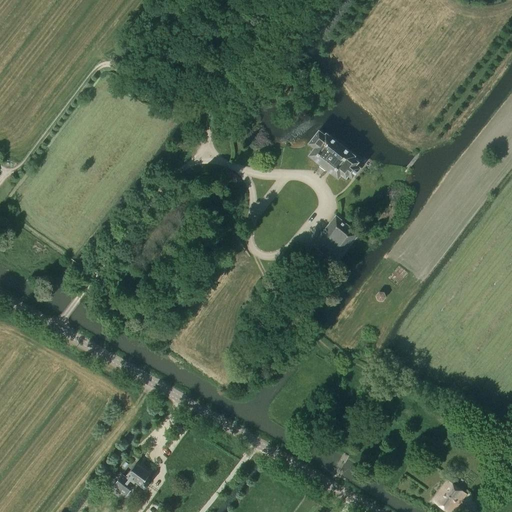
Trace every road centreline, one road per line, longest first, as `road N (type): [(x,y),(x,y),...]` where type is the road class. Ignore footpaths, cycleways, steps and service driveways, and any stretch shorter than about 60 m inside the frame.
road 1 (tertiary): [(383,511),(0,296)]
road 2 (track): [(201,150),(240,170),(302,177),(320,190),(321,209),(298,239),(275,255),(254,251),(249,189)]
road 3 (track): [(210,127),(189,106),(138,93),(109,63),(95,70),(19,168),(0,166)]
road 4 (track): [(201,150),(77,300)]
road 5 (track): [(201,150),(210,127),(310,0)]
road 6 (track): [(182,103),(243,0)]
